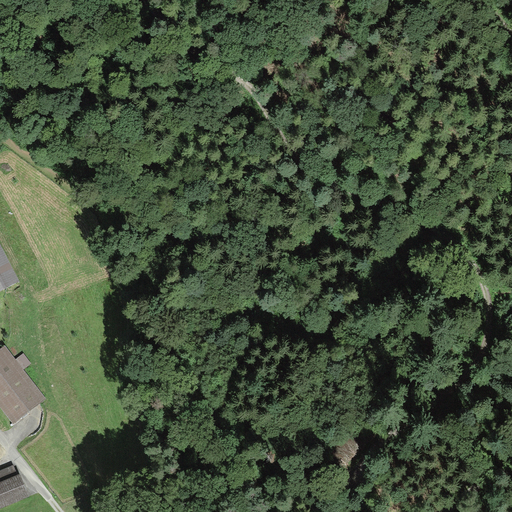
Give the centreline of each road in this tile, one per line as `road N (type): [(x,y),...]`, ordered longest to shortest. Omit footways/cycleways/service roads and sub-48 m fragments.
road 1 (track): [(334,511),(356,461),(465,382),(482,352),(488,307),(451,235),(283,136),(242,82),(158,23),(145,0)]
road 2 (track): [(0,130),(91,201),(149,352),(190,421),(227,511)]
